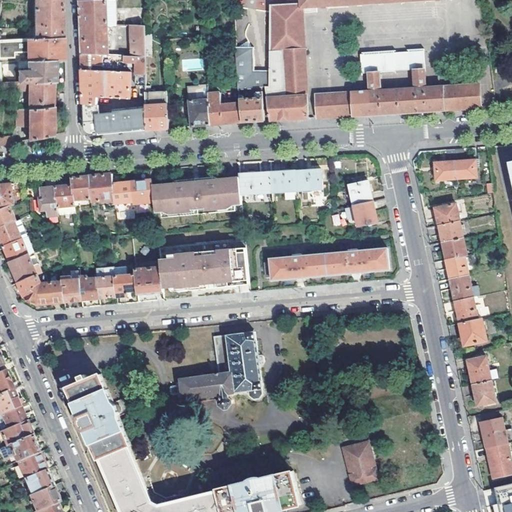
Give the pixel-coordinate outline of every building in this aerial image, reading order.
[(29,32),(30,40),(62,38),(62,32),(60,0),(33,0),(35,32),(29,32)] [(116,27),(115,10),(115,3),(114,0),(108,0),(80,1),(81,19),(81,40),(82,54),(101,55),(109,55),(109,26),(116,27)] [(233,0),(234,8),(270,13),(270,87),(266,87),(271,121),(285,120),(309,118),(302,8),(421,0),(233,0)] [(250,26),(235,26),(239,80),(239,89),(251,88),(251,79),(254,79),(254,76),(250,76),(247,32),(250,32),(250,26)] [(124,52),(125,55),(135,55),(140,55),(145,55),(144,27),(131,27),(132,52),(124,52)] [(317,95),(318,118),(375,115),(425,112),(482,108),(480,85),(427,88),(425,70),(415,70),(416,89),(382,91),(379,54),(423,51),(423,37),(367,41),(367,46),(358,47),(360,70),(369,69),(370,91),(361,92),(317,95)] [(27,60),(27,62),(63,60),(63,56),(62,38),(30,40),(26,40),(19,40),(6,41),(7,52),(27,51),(27,60)] [(101,55),(82,54),(83,68),(83,71),(93,70),(93,65),(101,65),(101,55)] [(111,55),(111,60),(119,60),(118,62),(135,62),(137,65),(137,84),(146,84),(147,80),(145,55),(140,55),(135,55),(125,55),(111,55)] [(183,69),(202,67),(201,58),(182,60),(183,69)] [(27,62),(28,67),(28,72),(18,72),(18,84),(23,84),(28,84),(53,83),(64,82),(64,71),(63,60),(27,62)] [(360,70),(361,92),(370,91),(369,69),(360,70)] [(93,70),(83,71),(83,91),(84,105),(99,105),(99,97),(131,99),(132,85),(132,72),(124,71),(93,70)] [(27,109),(53,107),(53,83),(28,84),(27,92),(27,109)] [(23,84),(18,84),(15,84),(15,88),(16,93),(23,92),(23,84)] [(208,85),(198,86),(199,101),(190,102),(192,127),(210,125),(209,92),(208,85)] [(147,96),(147,106),(168,105),(168,92),(147,93),(147,96)] [(221,92),(209,92),(210,125),(223,124),(241,123),(240,108),(227,109),(227,110),(222,110),(221,92)] [(240,96),(240,108),(241,123),(246,122),(266,121),(264,92),(257,92),(258,99),(244,100),(244,96),(240,96)] [(99,105),(84,105),(85,132),(91,136),(105,135),(108,135),(131,132),(147,131),(147,115),(115,118),(100,119),(100,105),(99,105)] [(147,115),(147,131),(160,130),(169,129),(169,116),(168,105),(147,106),(147,107),(147,115)] [(52,136),(53,107),(27,109),(13,110),(14,127),(27,126),(27,142),(52,136)] [(115,115),(115,118),(147,115),(147,107),(115,115)] [(0,138),(0,147),(11,145),(10,138),(0,138)] [(455,150),(456,179),(477,178),(476,161),(464,161),(463,149),(455,150)] [(451,150),(447,151),(447,163),(435,164),(436,181),(456,179),(455,150),(451,150)] [(136,182),(132,182),(133,202),(134,204),(154,202),(152,186),(151,170),(136,172),(136,182)] [(322,171),(296,172),(297,191),(323,189),(322,171)] [(296,172),(270,174),(271,192),(297,191),(296,172)] [(121,183),(120,173),(112,174),(114,199),(115,203),(133,202),(132,182),(121,183)] [(114,199),(112,174),(93,176),(90,177),(92,198),(92,207),(99,206),(98,200),(114,199)] [(270,174),(239,176),(239,178),(241,194),(271,192),(270,174)] [(72,178),(73,186),(74,200),(92,198),(90,177),(75,178),(72,178)] [(196,182),(189,183),(184,183),(182,181),(180,181),(178,184),(152,186),(154,202),(155,214),(161,213),(162,219),(243,212),(241,194),(239,178),(216,180),(214,178),(212,178),(210,181),(205,181),(196,182)] [(372,202),(368,180),(349,185),(353,206),(372,202)] [(15,205),(12,185),(1,186),(0,185),(0,211),(11,206),(15,205)] [(55,188),(58,207),(75,205),(74,200),(73,186),(55,188)] [(58,207),(55,188),(52,188),(41,189),(42,201),(40,201),(41,209),(49,209),(49,217),(59,216),(58,207)] [(372,202),(353,206),(358,228),(377,223),(372,202)] [(75,205),(58,207),(59,216),(76,214),(75,205)] [(440,227),(460,223),(456,205),(436,209),(440,227)] [(17,221),(11,206),(0,211),(0,228),(16,221),(17,221)] [(334,225),(341,224),(338,214),(332,216),(334,225)] [(16,221),(23,239),(29,237),(22,219),(17,221),(16,221)] [(23,239),(16,221),(0,228),(0,235),(5,247),(23,239)] [(460,223),(440,227),(443,244),(464,239),(460,223)] [(23,239),(29,254),(35,252),(29,237),(23,239)] [(29,254),(23,239),(5,247),(11,262),(29,254)] [(443,244),(447,261),(465,257),(468,257),(464,239),(443,244)] [(245,240),(159,249),(161,268),(163,289),(175,287),(175,292),(191,291),(192,288),(194,288),(197,288),(197,290),(231,286),(234,284),(237,284),(239,284),(238,281),(249,280),(245,240)] [(270,264),(264,264),(265,278),(271,277),(272,281),(296,279),(296,280),(300,280),(304,279),(304,278),(351,273),(351,275),(355,275),(360,274),(359,272),(390,270),(388,249),(358,252),(358,249),(349,250),(350,252),(302,257),(302,254),(294,255),(294,257),(270,260),(270,264)] [(20,283),(38,276),(43,273),(40,264),(34,266),(29,254),(11,262),(20,283)] [(465,257),(447,261),(451,281),(469,277),(465,257)] [(135,265),(136,275),(138,291),(138,295),(163,293),(163,289),(161,268),(142,269),(141,264),(135,265)] [(116,297),(114,277),(113,268),(104,269),(104,275),(102,275),(102,278),(97,278),(99,299),(116,297)] [(104,269),(96,270),(97,278),(102,278),(102,275),(104,275),(104,269)] [(136,275),(114,277),(116,297),(128,296),(127,292),(138,291),(136,275)] [(42,285),(38,276),(20,283),(25,296),(29,298),(33,289),(42,285)] [(99,299),(97,278),(88,279),(87,276),(80,277),(80,280),(82,301),(99,299)] [(72,281),(72,277),(62,278),(63,280),(65,302),(82,301),(80,280),(72,281)] [(469,277),(451,281),(456,302),(474,298),(469,277)] [(33,289),(29,298),(29,302),(32,304),(35,303),(39,305),(65,302),(63,280),(49,282),(42,285),(33,289)] [(479,321),(474,298),(456,302),(460,325),(479,321)] [(479,321),(460,325),(465,346),(487,342),(482,320),(479,321)] [(264,388),(255,333),(215,338),(220,375),(181,381),(181,384),(178,385),(178,387),(172,388),(170,391),(171,393),(173,394),(179,394),(179,396),(183,395),(184,399),(222,394),(222,397),(221,397),(221,400),(220,401),(220,405),(224,409),(228,409),(233,404),(232,399),(229,397),(228,393),(248,390),(249,395),(254,399),(260,398),(263,394),(262,389),(264,388)] [(473,386),(492,382),(487,358),(483,359),(478,359),(468,362),(473,386)] [(60,365),(48,370),(64,408),(76,403),(70,387),(60,365)] [(0,367),(0,394),(14,388),(7,371),(2,373),(0,367)] [(287,511),(287,510),(302,505),(293,471),(278,475),(278,473),(233,485),(233,486),(218,489),(219,491),(161,506),(154,502),(130,446),(131,445),(125,430),(126,430),(109,389),(108,390),(102,375),(70,387),(76,403),(64,408),(71,424),(80,419),(81,425),(85,428),(86,430),(87,430),(92,443),(93,443),(99,459),(101,459),(122,511),(287,511)] [(492,382),(473,386),(478,407),(496,403),(492,382)] [(0,415),(4,413),(22,405),(14,388),(0,394),(0,415)] [(10,428),(28,420),(22,405),(4,413),(10,428)] [(487,449),(508,445),(502,418),(481,423),(487,449)] [(34,435),(28,420),(10,428),(3,431),(9,445),(12,444),(34,435)] [(42,452),(34,435),(12,444),(20,462),(21,461),(42,452)] [(379,479),(370,442),(345,448),(354,485),(379,479)] [(511,463),(508,445),(487,449),(494,481),(511,476),(511,463)] [(29,478),(49,470),(42,452),(21,461),(28,478),(29,478)] [(36,494),(56,485),(49,470),(29,478),(36,494)] [(500,511),(511,511),(511,484),(495,488),(500,511)] [(40,511),(60,502),(62,501),(56,485),(36,494),(34,495),(40,511)] [(63,511),(60,502),(40,511),(37,511),(63,511)]
